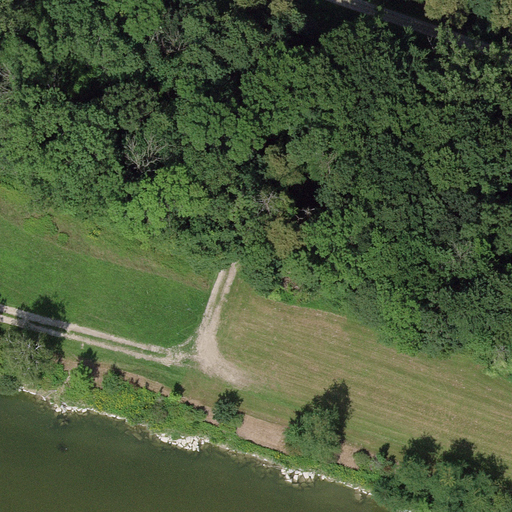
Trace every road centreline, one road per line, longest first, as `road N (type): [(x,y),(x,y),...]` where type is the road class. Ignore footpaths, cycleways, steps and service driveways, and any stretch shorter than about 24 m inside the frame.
road 1 (track): [(192,0),(220,41),(228,71),(237,169),(230,253),(198,330)]
road 2 (track): [(511,57),(342,0)]
